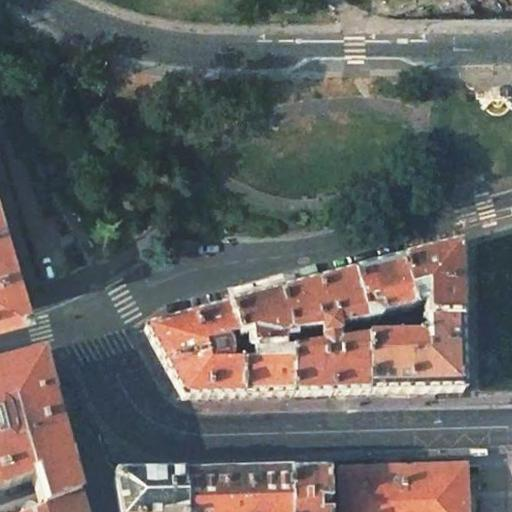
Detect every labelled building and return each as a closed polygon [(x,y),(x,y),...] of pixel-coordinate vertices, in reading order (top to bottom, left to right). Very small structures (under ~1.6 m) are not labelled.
[(84,151),(82,140),(41,157),(47,168),(84,151)] [(53,180),(87,165),(84,151),(47,168),(53,180)] [(0,220),(0,316),(28,309),(15,265),(2,220),(0,220)] [(400,262),(411,312),(422,309),(422,322),(460,320),(459,247),(400,262)] [(351,276),(365,327),(377,324),(379,323),(379,322),(380,320),(411,312),(400,262),(351,276)] [(290,339),(319,334),(335,332),(346,330),(365,327),(351,276),(278,295),(290,339)] [(229,309),(238,340),(248,338),(250,354),(276,349),(276,339),(290,339),(278,295),(229,309)] [(143,332),(181,402),(242,400),(241,367),(227,368),(230,362),(229,351),(224,344),(238,340),(229,309),(143,332)] [(417,338),(367,340),(367,342),(368,397),(462,394),(460,320),(422,322),(423,333),(419,334),(419,335),(417,338)] [(348,345),(346,330),(335,332),(337,347),(348,345)] [(321,349),(290,355),(291,399),(368,397),(367,342),(348,345),(337,347),(335,332),(319,334),(321,349)] [(290,355),(321,349),(319,334),(290,339),(290,355)] [(266,400),(291,399),(290,355),(277,355),(276,349),(250,354),(251,367),(241,367),(242,400),(266,400)] [(0,368),(0,493),(2,492),(12,489),(31,482),(69,469),(67,461),(66,461),(49,397),(50,396),(40,358),(0,368)] [(338,472),(338,511),(480,511),(480,466),(464,467),(464,469),(338,472)] [(69,469),(31,482),(34,496),(38,511),(40,511),(75,498),(76,498),(72,481),(69,469)] [(328,511),(327,473),(288,474),(288,511),(328,511)] [(288,511),(288,474),(239,475),(182,477),(182,511),(288,511)] [(113,483),(117,511),(182,511),(182,477),(115,478),(113,483)] [(79,511),(75,498),(40,511),(79,511)]
